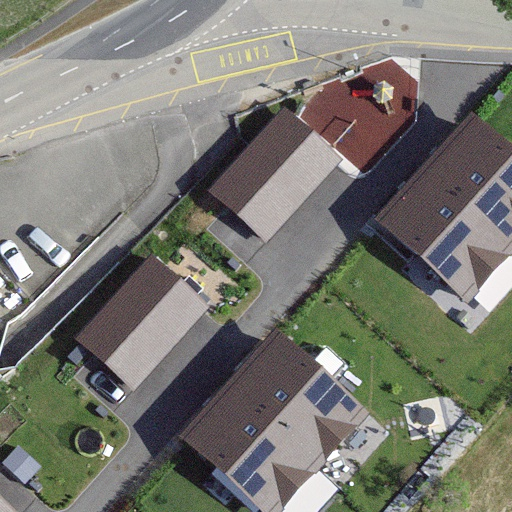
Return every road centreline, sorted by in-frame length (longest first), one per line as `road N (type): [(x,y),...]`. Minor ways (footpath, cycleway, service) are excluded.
road 1 (tertiary): [(198,0),(65,79),(0,107)]
road 2 (residential): [(511,16),(347,0)]
